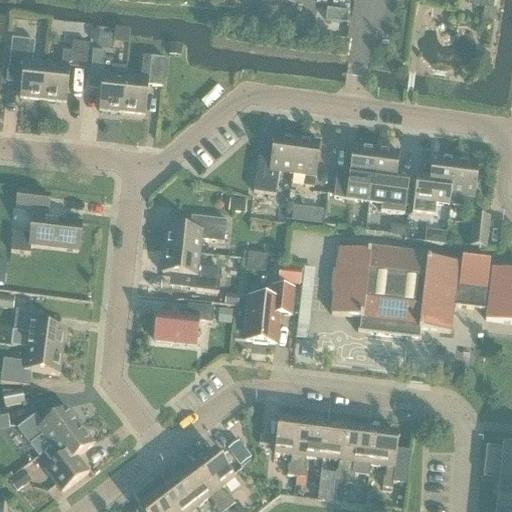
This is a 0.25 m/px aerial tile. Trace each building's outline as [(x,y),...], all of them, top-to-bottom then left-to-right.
[(495,0),(470,0),(469,5),(493,9),(495,0)] [(348,25),(350,13),(327,10),(325,22),(348,25)] [(43,102),(47,67),(32,66),(34,43),(11,40),(8,69),(22,71),(19,100),(43,102)] [(61,69),(47,67),(43,102),(65,105),(69,69),(86,70),(88,46),(72,45),(71,53),(62,53),(61,69)] [(121,115),(125,80),(126,70),(111,69),(112,61),(104,61),(105,53),(92,52),(89,82),(101,83),(98,112),(121,115)] [(140,81),(125,80),(121,115),(145,117),(148,88),(162,89),(165,61),(142,58),(140,81)] [(292,176),(297,142),(273,138),(270,161),(258,160),(253,193),(275,197),(277,184),(278,174),(292,176)] [(320,145),(297,142),(292,176),(305,178),(304,188),(313,189),(315,179),(320,145)] [(369,204),(376,152),(352,149),(348,178),(336,176),(333,200),(369,204)] [(399,155),(376,152),(369,204),(381,206),(380,213),(404,216),(408,185),(395,184),(399,155)] [(451,208),(456,163),(432,160),(428,188),(416,187),(412,214),(434,217),(436,207),(449,209),(450,208),(451,208)] [(479,165),(456,163),(451,208),(473,211),(474,201),(479,165)] [(47,213),(49,197),(18,193),(16,209),(47,213)] [(247,202),(231,200),(229,213),(246,215),(247,202)] [(308,224),(321,225),(323,212),(309,210),(308,224)] [(485,250),(488,220),(474,218),(470,248),(485,250)] [(77,254),(81,225),(33,219),(30,237),(14,235),(12,253),(30,255),(31,248),(77,254)] [(167,229),(164,252),(199,256),(201,242),(224,245),(226,222),(197,219),(195,232),(167,229)] [(369,254),(338,251),(336,273),(333,273),(331,294),(333,294),(331,316),(361,320),(359,333),(357,333),(357,334),(420,342),(420,340),(419,340),(420,331),(450,335),(453,308),(487,312),(486,322),(511,324),(511,272),(489,270),(490,264),(462,261),(461,265),(428,261),(428,256),(369,249),(369,254)] [(199,256),(164,252),(161,275),(190,278),(189,292),(218,295),(221,272),(198,270),(199,256)] [(292,290),(272,288),(271,301),(249,299),(245,343),(274,346),(277,315),(290,317),(292,290)] [(15,298),(0,296),(0,309),(14,311),(15,298)] [(211,325),(213,309),(187,307),(186,318),(157,315),(154,343),(195,347),(197,324),(211,325)] [(27,350),(62,354),(65,331),(37,328),(38,315),(16,312),(11,349),(27,351),(27,350)] [(59,377),(62,354),(27,350),(27,351),(26,364),(3,361),(0,385),(29,388),(31,374),(59,377)] [(202,386),(183,394),(191,412),(210,404),(202,386)] [(25,404),(22,391),(3,395),(6,408),(25,404)] [(39,459),(43,456),(42,455),(79,427),(65,409),(42,426),(35,416),(17,430),(39,459)] [(0,427),(8,426),(6,411),(0,411),(0,427)] [(296,479),(302,426),(278,423),(274,456),(291,458),(289,467),(287,467),(286,478),(296,479)] [(322,462),(326,428),(302,426),(296,479),(305,480),(306,469),(304,469),(306,460),(322,462)] [(42,455),(43,456),(51,467),(43,473),(60,496),(88,475),(76,459),(93,446),(79,427),(42,455)] [(343,485),(350,431),(326,428),(322,462),(338,464),(337,473),(335,473),(335,474),(319,472),(316,502),(341,505),(343,485)] [(370,467),(374,434),(350,431),(343,485),(353,486),(354,476),(352,475),(353,465),(370,467)] [(398,437),(374,434),(370,467),(386,469),(385,479),(383,479),(381,490),(391,491),(392,484),(407,485),(411,453),(396,451),(398,437)] [(240,466),(250,458),(239,443),(228,451),(240,466)] [(511,511),(511,451),(486,449),(483,480),(502,482),(498,511),(511,511)] [(195,468),(227,511),(235,505),(228,497),(227,498),(221,490),(234,480),(214,453),(195,468)] [(176,483),(196,509),(209,499),(215,507),(213,508),(216,511),(226,511),(227,511),(195,468),(176,483)] [(192,511),(196,509),(176,483),(156,497),(167,511),(192,511)] [(167,511),(156,497),(137,511),(167,511)]
